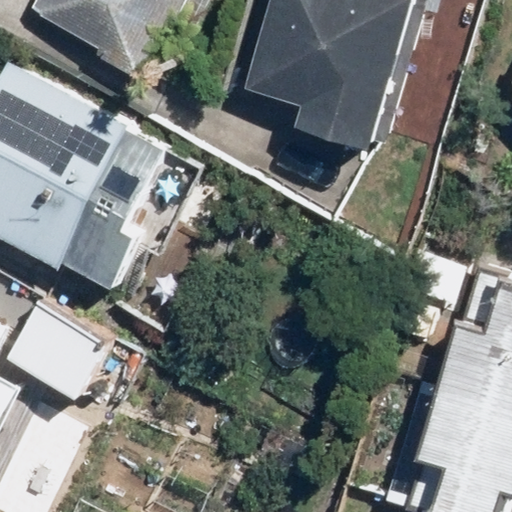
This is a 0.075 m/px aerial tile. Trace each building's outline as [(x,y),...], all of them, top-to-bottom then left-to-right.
[(29,0),(15,30),(80,62),(93,35),(153,65),(186,0),(29,0)] [(265,0),(243,72),(319,96),(312,118),(392,143),(436,0),(265,0)] [(0,224),(72,261),(75,254),(127,282),(156,222),(143,217),(182,141),(141,122),(143,115),(17,53),(0,90),(0,224)] [(511,260),(486,253),(415,505),(438,511),(510,511),(511,507),(511,260)] [(124,333),(50,292),(18,352),(91,392),(124,333)] [(0,357),(19,318),(0,308),(0,357)] [(326,511),(344,467),(274,441),(247,511),(326,511)]
